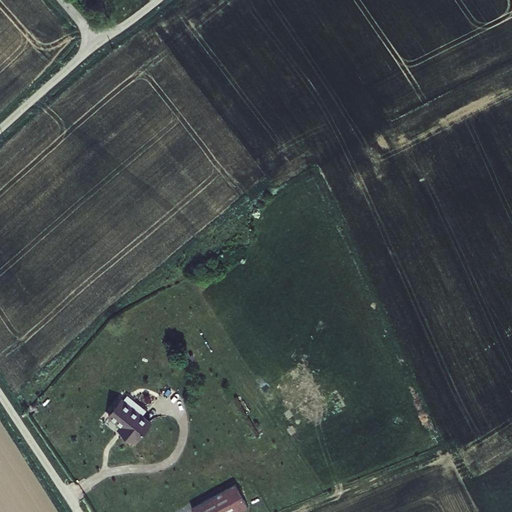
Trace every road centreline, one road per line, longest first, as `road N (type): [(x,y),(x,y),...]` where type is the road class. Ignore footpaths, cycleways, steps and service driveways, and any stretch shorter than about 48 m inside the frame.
road 1 (unclassified): [(0,130),(155,0)]
road 2 (track): [(300,511),(441,451)]
road 3 (unclassified): [(77,511),(0,395)]
